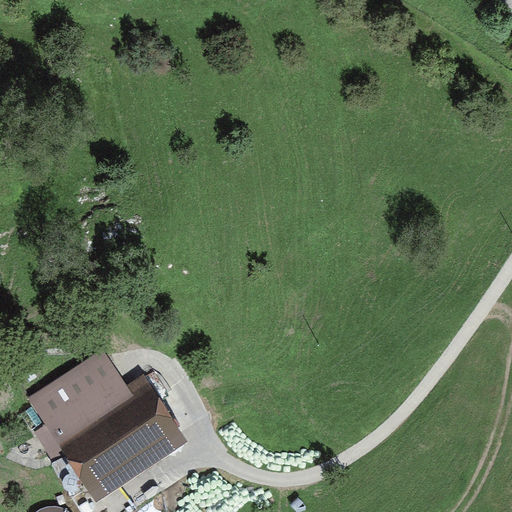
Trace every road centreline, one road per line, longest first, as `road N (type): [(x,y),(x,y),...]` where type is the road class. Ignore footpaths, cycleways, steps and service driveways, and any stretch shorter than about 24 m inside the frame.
road 1 (track): [(511,268),(380,433),(302,469),(262,470),(206,451)]
road 2 (track): [(511,366),(495,444),(459,511)]
